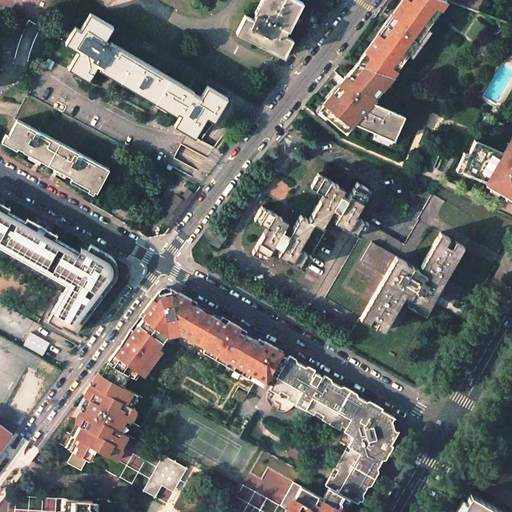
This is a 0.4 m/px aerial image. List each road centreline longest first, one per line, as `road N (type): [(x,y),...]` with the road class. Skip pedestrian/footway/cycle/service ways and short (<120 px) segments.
road 1 (residential): [(161,262),(447,425)]
road 2 (residential): [(161,262),(360,0)]
road 3 (residential): [(161,262),(0,479)]
road 4 (unknown): [(223,161),(184,139),(149,138),(37,76)]
road 5 (residential): [(0,171),(161,262)]
road 6 (tertiary): [(447,425),(511,317)]
